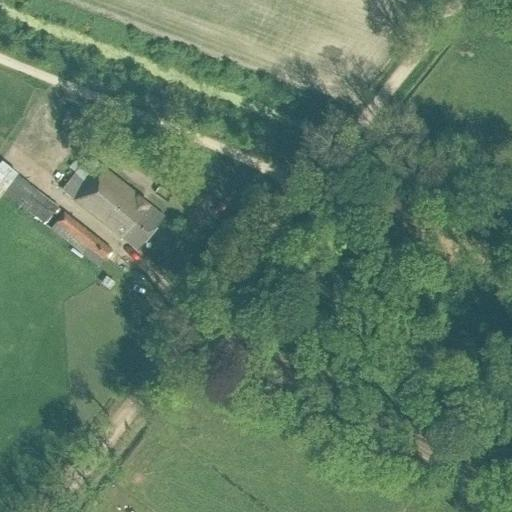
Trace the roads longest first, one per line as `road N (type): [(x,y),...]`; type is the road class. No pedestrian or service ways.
road 1 (track): [(0,56),(302,191)]
road 2 (track): [(198,323),(44,511)]
road 3 (track): [(310,181),(458,0)]
road 4 (track): [(198,323),(302,191)]
